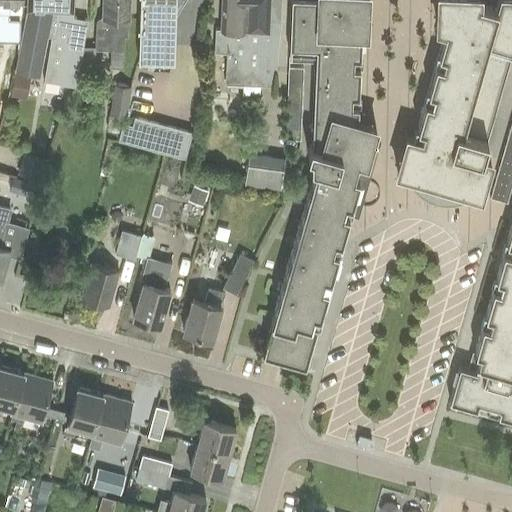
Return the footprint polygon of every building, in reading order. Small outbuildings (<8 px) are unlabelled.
[(23,2),(22,0),(0,0),(0,37),(5,38),(6,20),(8,20),(8,13),(9,13),(9,2),(23,2)] [(73,0),(27,0),(27,10),(15,71),(24,73),(40,76),(48,36),(52,36),(45,81),(75,86),(77,79),(80,64),(84,46),(87,19),(73,17),(73,0)] [(130,18),(130,0),(103,0),(103,16),(98,20),(97,20),(96,48),(112,49),(112,66),(124,67),(125,35),(129,35),(129,18),(130,18)] [(174,60),(175,10),(181,0),(140,0),(138,59),(174,60)] [(275,84),(281,21),(281,0),(221,0),(221,28),(216,28),(215,51),(227,52),(226,82),(275,84)] [(310,145),(358,159),(366,161),(376,126),(357,121),(361,32),(366,32),(367,0),(291,0),(290,54),(316,55),(312,144),(310,144),(310,145)] [(511,0),(498,0),(497,5),(479,4),(478,0),(438,0),(437,27),(438,27),(446,29),(415,137),(407,135),(397,170),(410,174),(416,184),(424,192),(433,197),(444,200),(455,199),(454,204),(456,204),(462,183),(479,188),(478,193),(480,194),(490,159),(482,156),(510,57),(511,58),(511,55),(511,0)] [(84,46),(80,64),(95,64),(95,47),(84,46)] [(300,138),(303,66),(289,66),(286,136),(300,138)] [(15,91),(31,94),(35,76),(18,73),(15,91)] [(126,117),(131,85),(116,84),(111,115),(126,117)] [(134,116),(132,125),(122,122),(118,139),(185,157),(192,131),(134,116)] [(507,202),(511,183),(511,121),(490,197),(507,202)] [(353,176),(358,159),(310,145),(307,154),(311,155),(311,165),(316,167),(271,322),(272,322),(263,353),(305,365),(359,178),(353,176)] [(43,156),(44,152),(33,148),(31,153),(25,151),(18,174),(39,181),(47,158),(43,156)] [(295,171),(296,160),(284,158),(285,157),(249,152),(245,183),(282,188),(282,190),(291,191),(293,171),(295,171)] [(204,204),(209,189),(196,184),(190,198),(204,204)] [(0,279),(1,280),(10,248),(1,245),(11,208),(0,204),(0,279)] [(511,221),(475,351),(480,353),(475,370),(460,365),(449,401),(511,418),(511,221)] [(136,257),(142,233),(123,229),(117,252),(136,257)] [(160,324),(170,289),(164,287),(174,254),(150,247),(141,281),(143,281),(133,316),(160,324)] [(236,294),(254,260),(240,252),(222,287),(236,294)] [(109,305),(118,270),(90,263),(81,298),(109,305)] [(221,306),(225,291),(208,286),(204,301),(192,298),(183,330),(212,338),(221,306)] [(25,370),(1,363),(0,365),(0,405),(11,408),(10,414),(12,414),(25,370)] [(55,417),(57,409),(47,406),(55,378),(25,370),(12,414),(11,419),(19,421),(20,417),(42,423),(44,414),(55,417)] [(94,438),(107,392),(77,384),(69,412),(57,409),(55,417),(66,420),(64,429),(66,429),(65,433),(73,436),(74,432),(94,438)] [(107,392),(94,438),(121,445),(124,436),(134,438),(136,431),(126,428),(134,400),(107,392)] [(160,439),(168,409),(156,406),(148,435),(160,439)] [(197,444),(229,453),(236,428),(204,419),(197,444)] [(359,433),(356,444),(367,447),(369,442),(370,436),(359,433)] [(222,477),(229,453),(197,444),(190,469),(222,477)] [(139,466),(169,474),(172,462),(142,454),(139,466)] [(120,493),(125,474),(98,466),(93,485),(120,493)] [(192,481),(169,474),(139,466),(136,479),(165,486),(174,489),(171,501),(160,498),(157,511),(159,511),(202,511),(206,498),(189,493),(192,481)]
